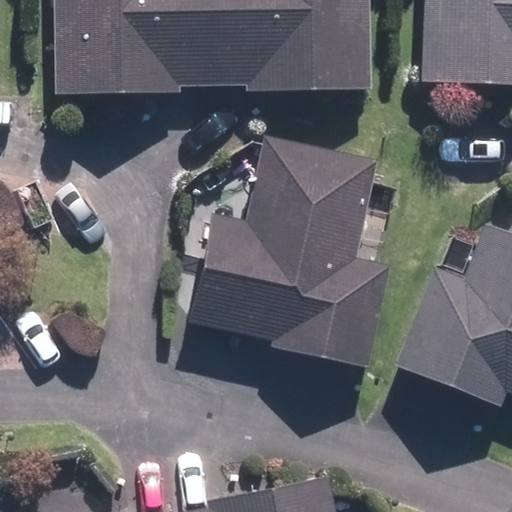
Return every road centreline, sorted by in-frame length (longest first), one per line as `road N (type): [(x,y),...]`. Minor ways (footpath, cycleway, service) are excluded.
road 1 (residential): [(455,511),(258,416),(0,380)]
road 2 (unknown): [(82,139),(123,175),(145,217),(163,285),(170,404)]
